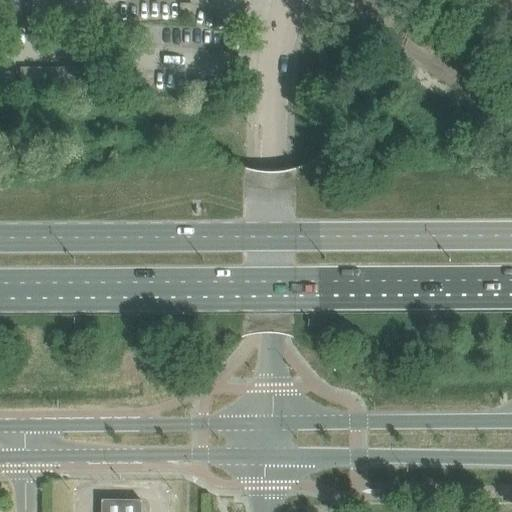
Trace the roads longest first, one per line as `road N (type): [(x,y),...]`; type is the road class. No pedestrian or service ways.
road 1 (secondary): [(0,288),(511,284)]
road 2 (secondary): [(511,234),(0,234)]
road 3 (residential): [(271,423),(273,67),(291,0)]
road 4 (unclassified): [(271,423),(0,426)]
road 5 (residential): [(0,457),(265,456)]
road 6 (unclassified): [(265,456),(511,459)]
road 7 (unclassified): [(511,421),(271,423)]
